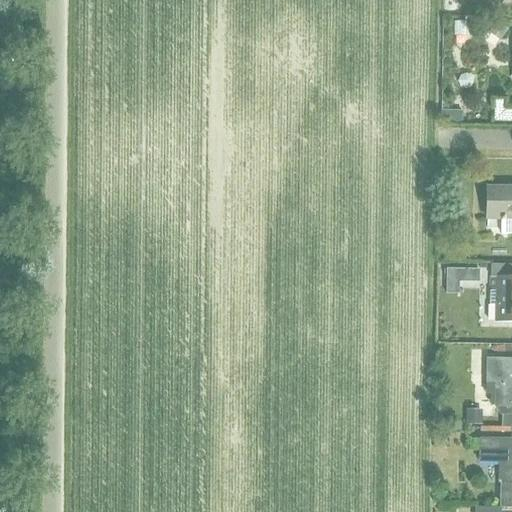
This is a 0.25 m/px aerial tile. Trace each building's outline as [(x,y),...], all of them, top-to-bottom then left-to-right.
[(495,23),(486,34),(497,43),(505,31),(495,23)] [(503,101),(492,101),(491,123),(511,123),(511,109),(503,109),(503,101)] [(462,111),(439,111),(439,123),(462,124),(462,111)] [(511,188),(485,189),(485,218),(499,218),(499,233),(511,233),(511,188)] [(511,265),(488,265),(487,306),(493,306),(493,323),(511,323),(511,265)] [(511,360),(485,360),(484,394),(490,395),(490,406),(496,406),(496,412),(499,416),(509,417),(511,416),(511,360)] [(479,409),(465,409),(465,424),(480,424),(479,409)] [(477,440),(477,461),(497,462),(497,484),(499,484),(498,496),(498,508),(499,508),(511,508),(511,428),(508,428),(508,441),(477,440)]
